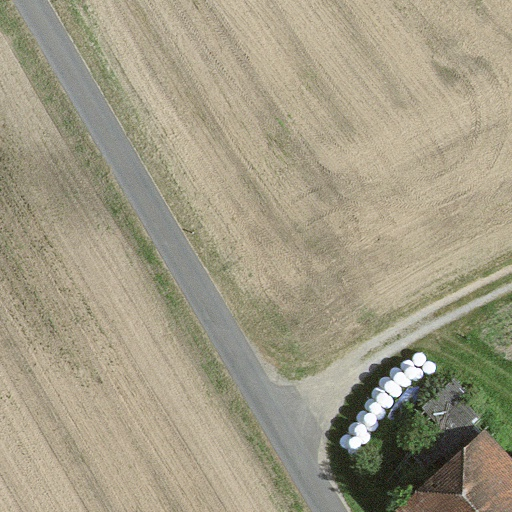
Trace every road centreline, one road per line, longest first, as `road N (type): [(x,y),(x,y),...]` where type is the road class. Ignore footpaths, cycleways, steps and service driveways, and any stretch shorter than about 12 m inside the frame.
road 1 (unclassified): [(332,511),(26,0)]
road 2 (track): [(511,279),(446,309),(277,427)]
